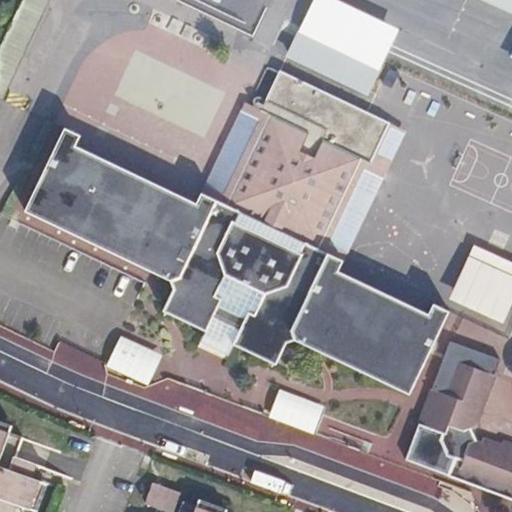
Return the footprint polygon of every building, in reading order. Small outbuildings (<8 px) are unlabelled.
[(79,0),(123,20),(131,0),(79,0)] [(511,0),(487,0),(511,10),(511,0)] [(312,7),(290,57),(369,93),(392,43),(312,7)] [(150,10),(145,22),(172,35),(178,22),(150,10)] [(206,35),(178,22),(172,35),(200,48),(206,35)] [(343,261),(318,250),(347,187),(371,199),(377,185),(383,171),(369,164),(387,123),(278,71),(260,111),(269,115),(227,204),(200,192),(195,203),(97,157),(75,146),(78,136),(63,128),(24,211),(169,280),(171,290),(163,312),(205,331),(214,313),(242,326),(233,345),(275,364),(284,343),(295,339),(410,394),(424,361),(429,352),(448,310),(433,303),(427,315),(338,273),(343,261)] [(227,204),(269,115),(260,111),(242,101),(200,192),(227,204)] [(383,171),(403,130),(387,123),(369,164),(383,171)] [(465,208),(484,211),(489,180),(469,177),(465,208)] [(343,261),(371,199),(347,187),(318,250),(343,261)] [(233,345),(242,326),(214,313),(205,331),(233,345)] [(127,337),(112,368),(148,386),(164,355),(127,337)] [(441,391),(452,363),(429,352),(424,361),(439,369),(432,387),(441,391)] [(511,499),(511,444),(500,440),(498,444),(479,437),(478,444),(471,441),(466,428),(473,425),(490,384),(493,375),(459,360),(446,393),(441,391),(432,387),(417,422),(443,432),(440,441),(448,455),(454,457),(448,473),(511,499)] [(0,511),(26,511),(43,467),(14,457),(21,438),(0,430),(0,511)] [(211,511),(184,503),(180,511),(211,511)]
